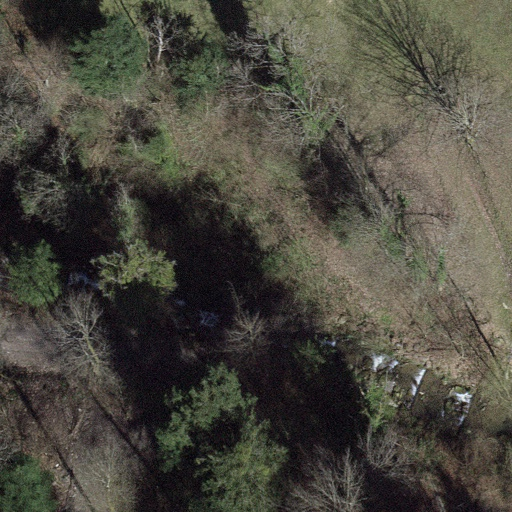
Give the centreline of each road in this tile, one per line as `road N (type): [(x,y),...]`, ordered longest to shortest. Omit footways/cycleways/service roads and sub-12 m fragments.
road 1 (track): [(439,511),(228,407),(110,367),(0,350)]
road 2 (track): [(511,271),(382,0)]
road 3 (track): [(97,511),(118,481),(228,407)]
